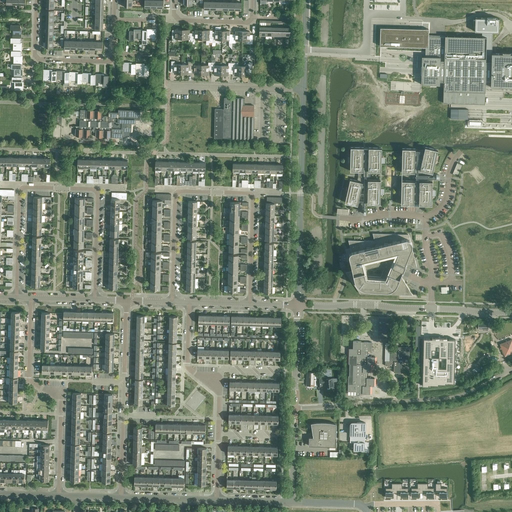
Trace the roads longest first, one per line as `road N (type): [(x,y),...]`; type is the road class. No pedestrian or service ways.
road 1 (tertiary): [(296,304),(302,88)]
road 2 (residential): [(57,493),(61,399),(30,380),(31,298)]
road 3 (residential): [(121,496),(125,300)]
road 4 (residential): [(173,301),(175,191),(252,192)]
road 5 (residential): [(352,404),(449,397),(511,369)]
road 6 (residential): [(168,98),(173,84),(302,88)]
road 7 (tertiary): [(430,309),(296,304)]
